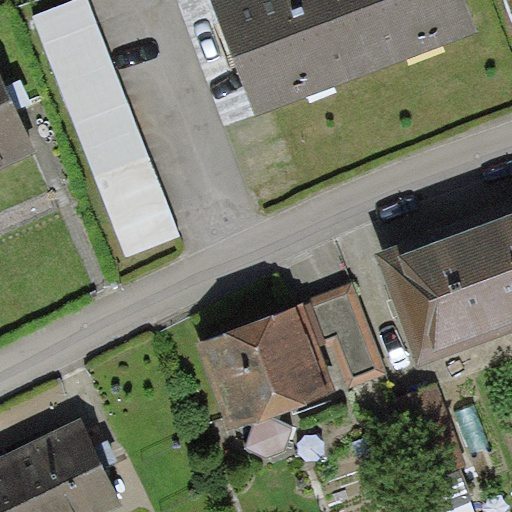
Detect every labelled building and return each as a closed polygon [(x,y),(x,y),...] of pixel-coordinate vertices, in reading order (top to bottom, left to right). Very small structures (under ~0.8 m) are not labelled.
[(181,249),(79,0),(28,21),(129,270),(181,249)] [(458,0),(224,0),(201,9),(247,126),(473,37),(458,0)] [(511,0),(498,0),(511,36),(511,0)] [(0,74),(0,161),(33,146),(0,74)] [(511,213),(371,268),(412,374),(511,335),(511,213)] [(289,308),(309,357),(326,350),(342,391),(383,374),(346,284),(289,308)] [(289,308),(192,347),(234,448),(330,408),(309,357),(289,308)] [(429,387),(390,402),(422,486),(461,471),(429,387)] [(81,429),(0,466),(0,511),(113,511),(119,509),(81,429)]
